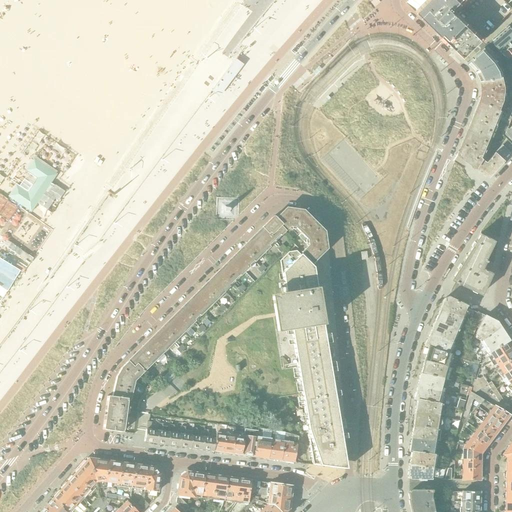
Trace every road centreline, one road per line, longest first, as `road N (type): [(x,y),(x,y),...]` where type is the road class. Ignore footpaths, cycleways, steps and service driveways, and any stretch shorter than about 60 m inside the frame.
road 1 (residential): [(87,445),(93,396),(116,356),(259,212),(291,196),(310,203),(332,236),(351,490)]
road 2 (residential): [(351,0),(183,206),(0,474)]
road 3 (residential): [(419,310),(406,283),(467,84),(396,0)]
road 4 (residential): [(392,485),(391,416),(419,310)]
road 5 (residential): [(329,500),(289,476),(171,460)]
road 6 (residential): [(419,310),(463,230),(511,174)]
